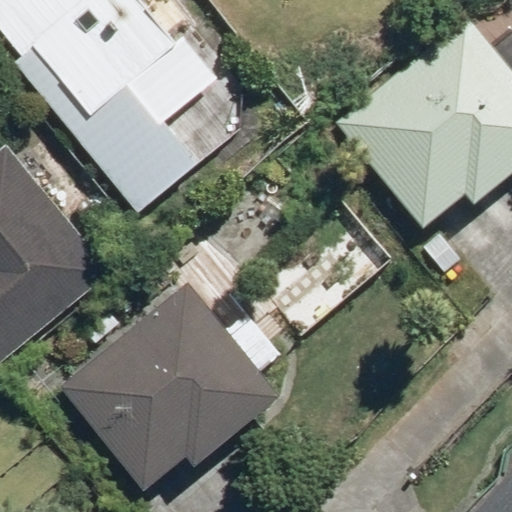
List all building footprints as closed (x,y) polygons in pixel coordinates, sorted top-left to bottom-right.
[(0,0),(0,23),(25,54),(16,61),(139,213),(204,161),(168,117),(219,77),(184,34),(177,40),(144,0),(0,0)] [(511,24),(490,42),(468,14),(338,119),(425,226),(469,191),(477,200),(511,171),(511,24)] [(0,364),(114,274),(9,143),(0,150),(0,364)] [(63,387),(147,487),(189,452),(199,463),(284,392),(190,281),(63,387)] [(511,511),(511,471),(470,511),(511,511)]
